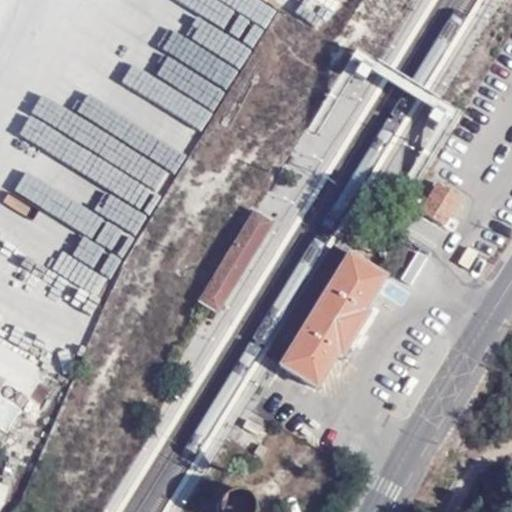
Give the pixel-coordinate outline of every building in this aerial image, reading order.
[(264,28),(273,11),(252,0),(243,0),(236,13),(264,28)] [(373,67),(363,60),(356,72),(366,78),(373,67)] [(54,117),(59,102),(20,90),(16,105),(54,117)] [(446,112),(435,105),(428,118),(439,123),(446,112)] [(430,185),(413,212),(436,228),(453,200),(430,185)] [(261,211),(241,242),(261,255),(281,224),(261,211)] [(241,242),(223,271),(242,284),(261,255),(241,242)] [(274,358),(292,368),(364,253),(346,243),(274,358)] [(479,254),(467,247),(457,263),(469,270),(479,254)] [(417,252),(400,279),(410,284),(427,257),(417,252)] [(364,253),(292,368),(331,392),(353,358),(357,360),(370,338),(383,316),(380,314),(403,276),(364,253)] [(223,271),(204,300),(213,305),(224,312),(242,284),(223,271)] [(0,508),(8,484),(0,481),(0,508)] [(246,493),(234,490),(222,497),(218,508),(218,511),(256,511),(258,508),(253,498),(246,493)]
